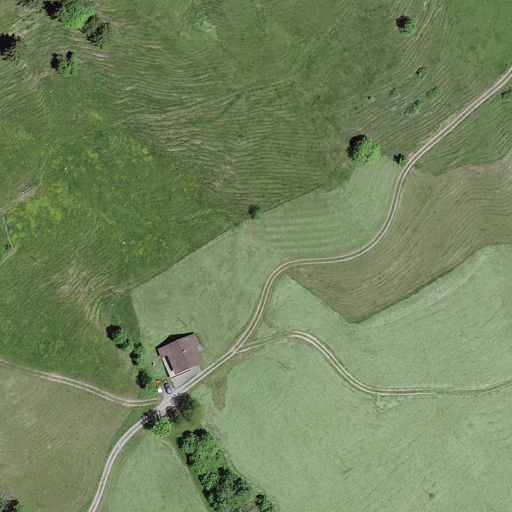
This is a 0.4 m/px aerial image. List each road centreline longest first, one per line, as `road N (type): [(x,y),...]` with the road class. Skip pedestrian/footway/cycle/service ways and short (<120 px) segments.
road 1 (track): [(90,511),(131,430),(253,330),(273,268),(379,238),(403,172),(511,71)]
road 2 (track): [(231,349),(289,333),(360,386),(511,380)]
